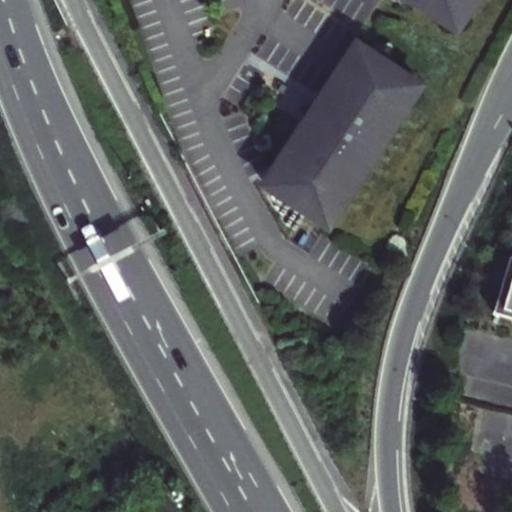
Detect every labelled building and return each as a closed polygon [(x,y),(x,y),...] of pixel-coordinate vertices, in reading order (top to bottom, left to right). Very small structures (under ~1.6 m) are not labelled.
[(412,0),(431,12),(434,9),(440,13),(446,14),(454,13),(458,12),(463,8),(466,4),(467,2),(471,5),(473,0),(412,0)] [(471,5),(467,2),(466,4),(463,8),(458,12),(454,13),(446,14),(440,13),(434,9),(431,12),(455,28),(471,5)] [(327,223),(403,107),(400,104),(401,102),(403,99),(405,93),(405,87),(402,80),(400,76),(392,71),(395,67),(390,64),(368,49),(354,40),(339,64),(318,95),(315,101),(302,120),(270,168),(262,181),(327,223)] [(383,41),(368,49),(390,64),(383,41)] [(403,107),(419,83),(395,67),(392,71),(400,76),(402,80),(405,87),(405,93),(403,99),(401,102),(400,104),(403,107)] [(302,120),(315,101),(298,103),(302,120)] [(511,254),(493,312),(511,317),(511,254)]
